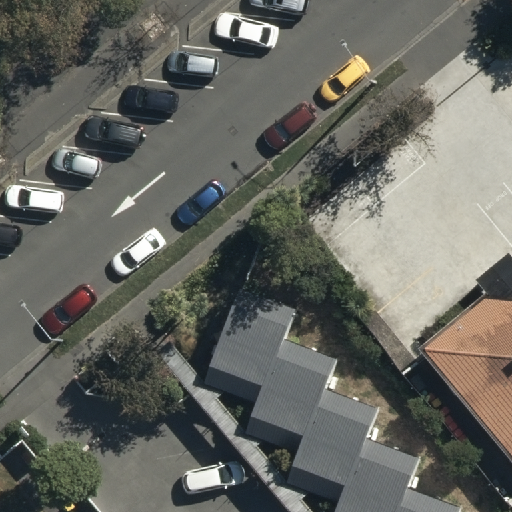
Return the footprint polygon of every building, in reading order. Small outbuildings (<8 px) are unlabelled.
[(511,270),(419,346),(511,458),(511,270)] [(298,308),(246,288),(211,376),(263,397),(298,308)] [(340,355),(288,334),(253,423),(305,443),(340,355)] [(382,403),(330,383),(295,471),(348,489),(372,429),(382,403)] [(399,511),(424,449),(372,429),(348,489),(339,511),(399,511)] [(460,511),(465,499),(413,478),(399,511),(460,511)]
